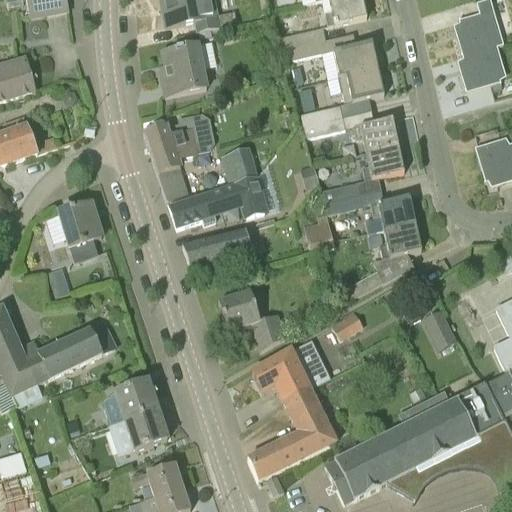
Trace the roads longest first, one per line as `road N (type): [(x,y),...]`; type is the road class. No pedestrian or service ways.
road 1 (tertiary): [(238,511),(120,148)]
road 2 (residential): [(403,0),(448,197),(469,221),(511,221)]
road 3 (residential): [(0,277),(45,184),(120,148)]
road 4 (tertiary): [(120,148),(103,0)]
